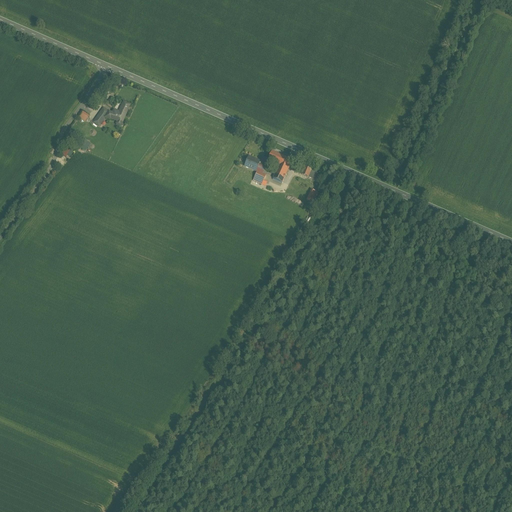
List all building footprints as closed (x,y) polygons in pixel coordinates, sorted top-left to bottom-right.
[(124,100),(118,97),(110,111),(116,115),(124,100)] [(85,122),(89,116),(83,112),(78,118),(85,122)] [(75,145),(86,152),(91,143),(80,137),(75,145)] [(60,156),(66,159),(67,155),(71,157),(74,151),(65,147),(60,156)] [(257,159),(271,165),(265,178),(274,182),(280,169),(284,171),(288,163),(261,151),(257,159)] [(253,160),(240,155),(236,164),(249,169),(253,160)] [(304,169),(297,167),(292,177),(300,180),(304,169)] [(314,180),(317,171),(307,167),(304,176),(314,180)] [(259,175),(248,170),(243,180),(255,185),(259,175)]
